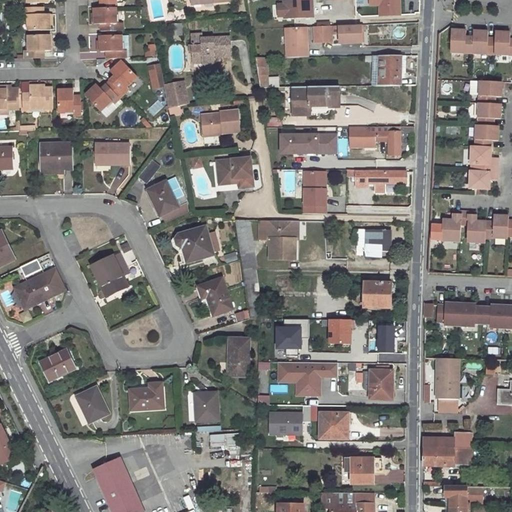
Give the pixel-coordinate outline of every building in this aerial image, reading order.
[(312,4),(312,0),(283,0),(284,4),(285,17),(285,18),(313,17),(312,7),(310,8),(310,4),(312,4)] [(399,0),(379,0),(380,16),(400,15),(399,0)] [(147,7),(142,8),(146,24),(151,23),(147,7)] [(45,8),(24,9),(24,16),(28,16),(28,31),(49,31),(49,15),(46,15),(45,8)] [(116,8),(94,9),(94,25),(100,24),(100,31),(120,30),(120,24),(116,24),(116,8)] [(361,25),(339,26),(339,35),(340,44),(362,43),(361,25)] [(287,58),(308,58),(307,27),(286,28),(287,58)] [(314,27),(314,43),(323,42),(322,27),(314,27)] [(322,27),(323,42),(332,42),(332,35),(331,27),(322,27)] [(466,32),(451,31),(450,54),(511,56),(511,40),(510,40),(510,34),(495,33),(495,40),(488,40),(488,33),(473,33),(473,39),(465,39),(466,32)] [(50,35),(28,36),(29,51),(25,51),(25,59),(44,58),(44,51),(50,51),(50,35)] [(202,35),(192,35),(193,60),(202,59),(202,64),(202,65),(215,64),(214,58),(214,55),(230,55),(230,38),(213,39),(213,42),(202,42),(202,39),(202,35)] [(129,36),(99,37),(100,52),(106,52),(106,59),(129,58),(129,36)] [(400,57),(366,57),(365,62),(373,62),(373,73),(376,73),(376,82),(379,82),(379,87),(400,87),(400,57)] [(267,58),(256,58),(260,88),(279,88),(279,79),(268,79),(267,58)] [(123,63),(112,73),(116,77),(110,82),(123,96),(129,91),(126,88),(138,78),(123,63)] [(160,65),(150,67),(153,80),(162,77),(160,65)] [(184,81),(164,85),(169,107),(188,103),(184,81)] [(98,85),(86,96),(101,112),(107,117),(122,103),(119,99),(123,96),(110,82),(102,90),(98,85)] [(471,148),(470,166),(472,166),(471,173),(486,173),(486,166),(498,167),(499,159),(491,159),(491,142),(498,142),(499,128),(493,128),(494,120),(500,120),(501,106),(494,106),(495,98),(501,99),(502,84),(480,83),(478,127),(476,127),(475,149),(471,148)] [(30,93),(23,94),(24,110),(53,109),(53,88),(38,89),(38,86),(30,87),(30,93)] [(0,110),(20,110),(19,89),(5,89),(4,87),(0,87),(0,110)] [(339,87),(293,88),(293,115),(310,115),(310,107),(329,106),(329,108),(340,107),(339,87)] [(73,90),(57,91),(58,113),(73,112),(74,116),(81,116),(80,96),(73,96),(73,90)] [(169,107),(170,114),(180,112),(179,106),(169,107)] [(203,132),(222,131),(222,133),(240,131),(238,110),(220,111),(220,113),(202,114),(203,132)] [(282,118),(267,118),(267,126),(282,126),(282,118)] [(364,151),(364,149),(375,149),(375,142),(389,142),(389,155),(400,155),(401,135),(413,134),(414,127),(351,127),(351,148),(354,147),(354,151),(361,152),(361,151),(364,151)] [(337,154),(337,133),(279,133),(279,154),(337,154)] [(72,144),(41,144),(42,166),(51,166),(51,170),(64,170),(72,169),(72,144)] [(97,144),(96,165),(129,165),(129,144),(97,144)] [(12,148),(0,148),(0,170),(13,170),(12,148)] [(202,164),(201,156),(191,159),(193,166),(202,164)] [(249,156),(217,161),(219,179),(238,177),(239,181),(239,186),(252,184),(249,156)] [(138,178),(147,184),(160,166),(151,160),(138,178)] [(51,166),(42,166),(42,175),(64,174),(64,170),(51,170),(51,166)] [(368,170),(357,170),(357,177),(357,187),(369,187),(369,183),(376,184),(376,192),(384,192),(384,184),(405,184),(405,172),(368,172),(368,170)] [(322,189),(322,172),(304,172),(303,214),(325,215),(326,190),(322,189)] [(471,173),(470,173),(469,190),(489,191),(489,181),(497,181),(498,174),(486,173),(471,173)] [(166,182),(148,191),(161,217),(179,208),(166,182)] [(442,221),(441,242),(460,243),(460,225),(461,213),(453,212),(453,221),(442,221)] [(476,214),(468,213),(467,226),(467,243),(485,244),(485,239),(507,239),(507,237),(511,237),(511,221),(508,221),(508,217),(493,216),(493,223),(476,222),(476,214)] [(252,241),(249,220),(235,220),(239,243),(252,241)] [(293,240),(293,221),(267,220),(267,240),(270,240),(270,260),(295,260),(296,240),(293,240)] [(179,235),(175,240),(177,245),(183,248),(187,262),(214,255),(206,228),(179,235)] [(365,257),(380,258),(380,248),(390,248),(390,231),(357,230),(357,251),(365,251),(365,257)] [(1,231),(0,231),(0,265),(15,259),(1,231)] [(252,241),(239,243),(241,254),(254,252),(252,241)] [(254,252),(241,254),(242,263),(255,261),(254,252)] [(119,253),(93,267),(108,296),(127,287),(122,277),(120,273),(124,271),(127,269),(119,253)] [(24,276),(40,269),(37,260),(20,267),(24,276)] [(259,291),(255,261),(242,263),(246,292),(255,291),(259,291)] [(36,304),(35,302),(47,297),(48,299),(55,296),(45,274),(16,288),(26,309),(36,304)] [(223,279),(199,287),(203,299),(208,298),(214,317),(233,310),(223,279)] [(366,282),(365,307),(390,308),(390,300),(391,283),(366,282)] [(255,291),(246,292),(251,319),(259,319),(255,291)] [(511,306),(491,306),(490,308),(475,308),(475,305),(445,304),(445,307),(437,306),(436,323),(444,323),(444,326),(475,327),(475,324),(490,324),(490,328),(511,328),(511,306)] [(433,306),(425,306),(424,318),(433,319),(433,306)] [(248,310),(235,312),(236,321),(249,319),(248,310)] [(259,319),(259,362),(268,362),(268,319),(259,319)] [(284,326),(274,326),(275,350),(286,350),(286,352),(301,351),(301,338),(307,337),(306,319),(283,321),(284,326)] [(336,320),(335,326),(353,326),(353,329),(372,329),(372,321),(338,320),(336,320)] [(372,321),(372,329),(379,330),(379,326),(394,327),(394,321),(372,321)] [(394,364),(394,345),(394,334),(394,327),(379,326),(379,330),(379,358),(379,364),(394,364)] [(230,339),(229,376),(249,377),(250,340),(230,339)] [(68,350),(41,363),(50,381),(76,368),(68,350)] [(439,371),(439,399),(440,399),(457,400),(459,400),(459,360),(437,360),(437,371),(439,371)] [(259,362),(258,406),(268,406),(268,362),(259,362)] [(276,363),(277,384),(295,383),(295,397),(321,397),(321,379),(337,378),(337,362),(276,363)] [(487,364),(485,373),(493,375),(495,366),(487,364)] [(365,373),(364,386),(370,386),(370,399),(393,400),(394,390),(393,389),(393,371),(371,371),(371,373),(365,373)] [(511,405),(511,381),(510,382),(510,390),(497,390),(497,396),(510,397),(510,405),(511,405)] [(150,390),(131,390),(132,410),(164,408),(162,383),(150,384),(150,390)] [(326,386),(326,398),(345,399),(346,387),(326,386)] [(97,387),(76,397),(89,423),(110,413),(97,387)] [(217,393),(196,394),(197,421),(219,420),(217,393)] [(497,396),(497,405),(510,405),(510,397),(497,396)] [(440,399),(440,414),(457,414),(457,400),(440,399)] [(303,414),(269,413),(269,435),(277,435),(277,438),(283,438),(283,435),(303,435),(303,414)] [(321,413),(320,439),(348,439),(348,414),(321,413)] [(0,466),(16,458),(0,424),(0,466)] [(424,442),(424,466),(454,467),(455,464),(471,464),(471,432),(454,432),(454,439),(439,439),(424,442)] [(209,433),(209,449),(239,449),(239,433),(209,433)] [(382,458),(346,458),(346,468),(351,469),(352,484),(374,484),(374,471),(382,471),(382,458)] [(142,511),(118,459),(94,469),(112,511),(195,511),(191,511),(142,511)] [(403,483),(403,470),(387,469),(387,482),(403,483)] [(467,506),(467,502),(479,502),(479,487),(467,487),(467,486),(445,486),(445,498),(448,499),(449,505),(467,506)] [(256,493),(256,502),(267,502),(267,493),(256,493)] [(373,511),(374,493),(331,493),(331,495),(331,500),(331,511),(373,511)] [(60,511),(53,495),(38,503),(41,511),(60,511)] [(183,498),(189,510),(195,507),(188,495),(183,498)]
